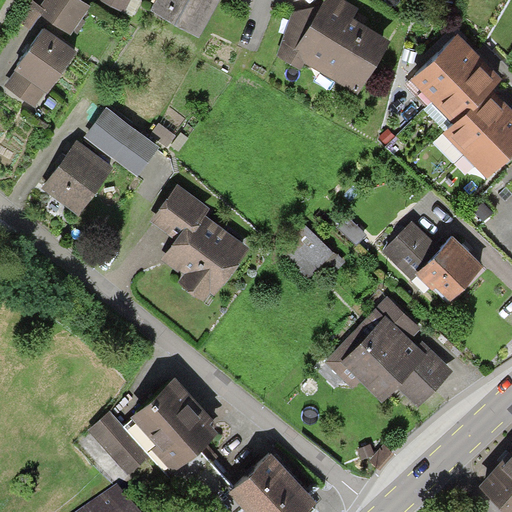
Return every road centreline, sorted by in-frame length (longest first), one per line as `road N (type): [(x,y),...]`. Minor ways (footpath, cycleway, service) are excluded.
road 1 (residential): [(0,210),(376,511)]
road 2 (secondary): [(511,396),(393,511)]
